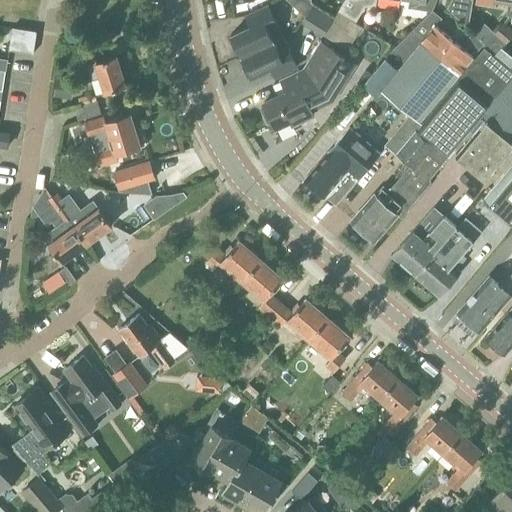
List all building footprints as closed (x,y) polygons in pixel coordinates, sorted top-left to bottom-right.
[(286,0),(303,16),(314,5),(308,0),(286,0)] [(345,0),(339,10),(356,21),(365,6),(377,8),(378,0),(345,0)] [(410,0),(409,7),(433,11),(438,0),(410,0)] [(474,0),(452,0),(448,8),(465,24),(470,22),(474,0)] [(270,3),(246,14),(251,24),(232,34),(233,35),(230,37),(236,48),(239,46),(243,55),(285,35),(270,3)] [(314,6),(303,22),(323,34),(334,18),(314,6)] [(400,68),(421,42),(459,74),(474,56),(436,24),(421,41),(411,33),(396,48),(388,58),(400,68)] [(505,45),(511,36),(511,31),(503,24),(486,47),(496,56),(505,45)] [(285,35),(243,55),(247,64),(244,65),(250,76),(253,75),(253,77),(273,67),(278,76),(300,66),(289,43),(280,48),(276,40),(285,35)] [(11,37),(10,50),(34,54),(36,41),(11,37)] [(421,120),(459,74),(421,42),(400,68),(383,89),(384,90),(421,120)] [(268,123),(273,121),(276,126),(291,119),(293,123),(314,113),(305,95),(322,88),(331,73),(335,76),(346,58),(322,43),(306,69),(283,80),(289,93),(282,96),(280,94),(264,101),(266,104),(261,107),(268,123)] [(474,130),(511,82),(511,68),(496,56),(486,47),(418,129),(436,143),(450,155),(472,129),(474,130)] [(88,67),(91,80),(102,77),(107,93),(127,86),(117,56),(98,62),(95,51),(79,56),(82,69),(88,67)] [(383,89),(400,68),(388,58),(387,57),(376,71),(364,85),(365,85),(379,97),(384,90),(383,89)] [(57,75),(54,96),(72,99),(75,78),(57,75)] [(511,82),(474,130),(475,131),(456,155),(487,180),(511,149),(511,82)] [(105,116),(85,122),(90,137),(94,136),(98,150),(94,151),(95,153),(99,166),(119,160),(117,154),(145,145),(140,131),(136,132),(131,115),(106,122),(105,116)] [(350,127),(306,179),(315,187),(313,190),(320,197),(323,194),(326,196),(349,168),(360,177),(380,153),(350,127)] [(353,220),(362,228),(362,233),(368,239),(374,237),(376,239),(399,211),(400,213),(407,204),(410,207),(432,183),(431,178),(450,155),(436,143),(418,129),(417,128),(404,144),(397,153),(412,165),(390,190),(391,191),(389,194),(381,188),(377,193),(376,193),(353,220)] [(0,145),(8,147),(10,134),(0,132),(0,145)] [(391,133),(383,142),(397,153),(404,144),(391,133)] [(149,181),(155,179),(150,161),(115,172),(121,192),(153,194),(149,181)] [(511,170),(492,195),(511,212),(511,170)] [(48,200),(54,196),(50,191),(37,201),(57,228),(65,223),(70,219),(76,215),(67,203),(56,211),(48,200)] [(48,200),(56,211),(67,203),(63,198),(59,192),(54,196),(48,200)] [(171,194),(157,195),(168,211),(187,196),(184,192),(171,194)] [(74,225),(88,243),(113,225),(94,199),(81,209),(70,193),(63,198),(67,203),(76,215),(70,219),(74,225)] [(416,276),(459,226),(445,215),(431,231),(424,239),(415,230),(393,255),(416,276)] [(65,223),(57,228),(61,235),(49,243),(63,261),(88,243),(74,225),(70,219),(65,223)] [(475,242),(459,226),(416,276),(438,296),(461,271),(451,262),(461,251),(465,254),(475,242)] [(243,281),(262,258),(240,239),(221,262),(243,281)] [(271,317),(284,302),(275,295),(281,287),(278,285),(284,278),(262,258),(243,281),(253,289),(247,296),(260,306),(259,307),(271,317)] [(460,313),(454,320),(473,337),(479,330),(481,332),(511,296),(511,274),(506,281),(504,279),(506,276),(500,270),(494,278),(491,275),(458,312),(460,313)] [(53,271),(34,280),(40,292),(59,283),(53,271)] [(310,339),(329,316),(307,297),(301,304),(299,303),(293,310),(284,302),(271,317),(295,337),(300,330),(310,339)] [(511,348),(511,308),(510,311),(509,310),(486,337),(506,355),(511,348)] [(140,356),(150,348),(161,362),(171,354),(174,359),(190,348),(170,331),(161,338),(153,328),(151,330),(138,313),(119,328),(140,356)] [(329,316),(310,339),(332,358),(326,365),(335,372),(348,358),(341,352),(347,345),(345,343),(351,335),(329,316)] [(109,350),(97,357),(106,371),(118,364),(109,350)] [(64,368),(73,381),(68,385),(64,379),(49,390),(83,437),(99,425),(83,403),(99,392),(106,401),(116,393),(106,379),(98,368),(95,370),(83,353),(64,368)] [(381,398),(400,376),(379,359),(373,366),(369,362),(343,391),(353,400),(367,385),(381,398)] [(112,374),(130,398),(146,385),(128,362),(112,374)] [(216,391),(215,376),(190,378),(191,392),(216,391)] [(420,394),(400,376),(381,398),(396,411),(383,427),(393,435),(419,405),(414,401),(420,394)] [(51,463),(43,452),(71,433),(58,415),(56,416),(48,404),(45,406),(33,390),(13,404),(34,431),(24,439),(15,447),(39,474),(51,463)] [(281,406),(263,394),(255,404),(273,417),(281,406)] [(304,420),(316,428),(333,401),(321,394),(304,420)] [(262,413),(253,405),(247,411),(257,420),(262,413)] [(446,453),(464,432),(443,414),(438,421),(433,418),(407,447),(417,455),(430,440),(446,453)] [(232,436),(213,425),(206,436),(201,433),(193,445),(199,449),(192,460),(212,471),(232,436)] [(295,435),(302,440),(308,432),(302,427),(295,435)] [(274,429),(268,436),(278,444),(283,438),(274,429)] [(464,432),(446,453),(461,466),(447,482),(457,490),(483,461),(478,457),(484,450),(464,432)] [(382,461),(397,446),(386,435),(371,450),(382,461)] [(233,437),(232,436),(212,471),(213,472),(213,471),(230,481),(224,491),(225,491),(250,448),(232,438),(233,437)] [(173,437),(164,444),(168,451),(178,444),(173,437)] [(293,446),(283,438),(278,444),(287,452),(293,446)] [(162,455),(155,460),(160,467),(171,459),(161,444),(160,445),(156,447),(162,455)] [(0,445),(0,488),(2,491),(25,468),(9,452),(8,453),(0,445)] [(250,448),(225,491),(244,502),(263,469),(266,465),(248,454),(251,449),(250,448)] [(121,491),(139,478),(130,465),(111,478),(121,491)] [(264,511),(282,481),(263,469),(244,502),(260,511),(264,511)] [(319,480),(309,472),(292,491),(302,499),(319,480)] [(511,511),(511,476),(481,511),(498,511),(502,508),(507,511),(511,511)] [(38,477),(21,492),(39,511),(54,511),(62,505),(57,500),(38,477)] [(64,494),(57,500),(62,505),(68,511),(93,511),(122,495),(112,483),(92,498),(87,494),(77,501),(72,495),(64,494)] [(326,511),(316,496),(309,500),(291,511),(326,511)] [(361,505),(352,496),(346,503),(356,511),(361,505)]
